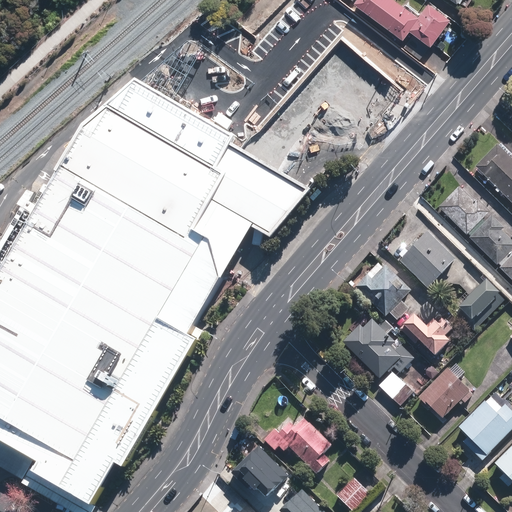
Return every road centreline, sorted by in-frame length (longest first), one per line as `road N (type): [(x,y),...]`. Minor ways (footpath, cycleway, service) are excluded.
road 1 (secondary): [(511,38),(267,320)]
road 2 (residential): [(460,511),(267,320)]
road 3 (motorway): [(0,264),(81,511)]
road 4 (secondary): [(267,320),(186,459),(143,511)]
